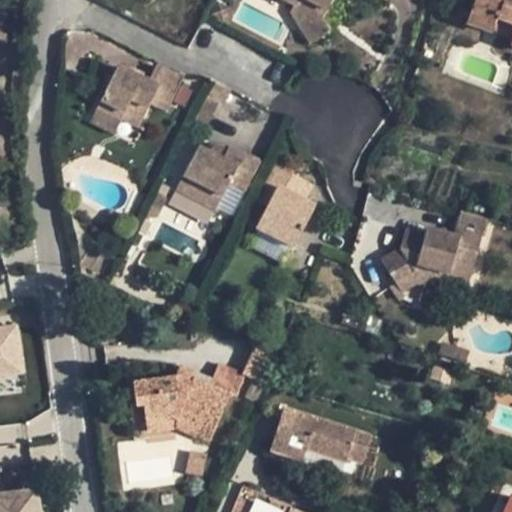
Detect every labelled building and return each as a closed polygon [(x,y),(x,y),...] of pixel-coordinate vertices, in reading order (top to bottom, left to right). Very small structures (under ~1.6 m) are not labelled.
[(285,0),(297,6),(290,10),(309,42),(327,31),(319,19),(328,0),(285,0)] [(511,0),(474,0),(471,9),(511,24),(511,39),(511,41),(510,44),(511,44),(511,0)] [(212,13),(223,19),(228,9),(218,3),(212,13)] [(511,39),(511,24),(471,9),(466,24),(511,41),(511,39)] [(142,120),(151,102),(166,111),(171,101),(182,106),(190,91),(179,85),(182,79),(156,66),(147,81),(117,66),(96,110),(120,122),(125,111),(142,120)] [(201,95),(189,119),(204,127),(216,102),(201,95)] [(120,122),(96,110),(90,122),(114,134),(120,122)] [(125,111),(120,122),(137,130),(142,120),(125,111)] [(230,149),(201,144),(199,147),(224,160),(230,149)] [(257,163),(230,149),(224,160),(199,147),(191,163),(203,169),(196,183),(220,195),(226,185),(242,193),(257,163)] [(203,169),(191,163),(184,176),(196,183),(203,169)] [(314,207),(302,201),(292,196),(302,179),(276,166),(267,184),(275,188),(254,228),(293,247),(314,207)] [(292,196),(302,201),(311,185),(302,179),(292,196)] [(166,198),(152,191),(140,215),(148,220),(150,215),(157,218),(166,198)] [(461,214),(455,237),(466,240),(472,217),(461,214)] [(425,237),(404,231),(400,250),(383,260),(397,283),(413,272),(445,281),(467,286),(486,221),(472,217),(466,240),(455,237),(427,229),(425,237)] [(502,226),(490,222),(486,232),(498,236),(502,226)] [(413,272),(397,283),(402,291),(414,283),(443,290),(445,281),(413,272)] [(179,311),(189,315),(194,303),(185,299),(179,311)] [(343,323),(364,330),(369,316),(347,310),(343,323)] [(369,316),(364,330),(375,333),(379,320),(369,316)] [(0,324),(0,377),(24,376),(20,323),(0,324)] [(244,376),(264,384),(265,385),(268,378),(278,354),(255,345),(243,375),(244,376)] [(236,396),(244,376),(243,375),(218,365),(212,380),(209,386),(193,380),(192,385),(175,378),(132,383),(135,406),(144,404),(147,420),(170,417),(212,434),(230,393),(236,396)] [(209,386),(212,380),(180,366),(175,378),(192,385),(193,380),(209,386)] [(135,406),(130,407),(133,432),(148,430),(147,420),(144,404),(135,406)] [(472,404),(469,416),(480,419),(483,407),(472,404)] [(306,450),(344,463),(359,468),(369,435),(284,409),(271,452),(302,462),(306,450)] [(175,427),(170,417),(147,420),(148,430),(175,427)] [(212,434),(170,417),(175,427),(209,441),(212,434)] [(306,450),(302,462),(340,474),(344,463),(306,450)] [(189,451),(184,474),(202,478),(206,454),(189,451)] [(41,511),(39,491),(0,495),(0,511),(41,511)] [(248,492),(246,496),(256,500),(258,496),(248,492)] [(511,511),(511,494),(510,494),(501,511),(511,511)] [(241,511),(245,501),(240,498),(234,511),(241,511)]
